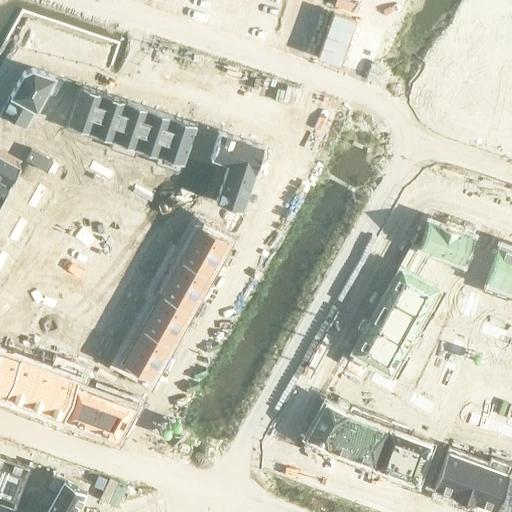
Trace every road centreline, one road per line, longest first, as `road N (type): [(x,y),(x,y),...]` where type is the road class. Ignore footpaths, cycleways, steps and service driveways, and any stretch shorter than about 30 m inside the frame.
road 1 (residential): [(122,462),(291,156),(285,133),(14,44),(0,70)]
road 2 (residential): [(417,511),(276,452),(425,186),(511,217)]
road 3 (residential): [(122,462),(0,418)]
